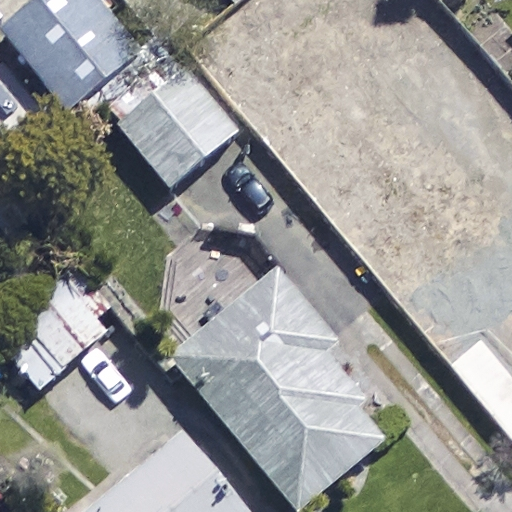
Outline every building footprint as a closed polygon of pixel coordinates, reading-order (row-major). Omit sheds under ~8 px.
[(141,71),(85,0),(68,0),(8,47),(70,126),(141,71)] [(249,0),(228,0),(238,11),(249,0)] [(338,0),(323,13),(337,29),(316,46),(355,91),(375,73),(389,88),(449,36),(418,0),(338,0)] [(313,51),(283,12),(220,61),(249,100),(313,51)] [(242,142),(190,78),(120,134),(173,198),(242,142)] [(511,239),(482,231),(402,138),(333,197),(408,298),(495,332),(511,289),(511,239)] [(333,348),(279,281),(175,366),(292,511),(311,511),(388,450),(350,403),(362,394),(328,351),(333,348)] [(84,361),(55,326),(9,364),(39,399),(84,361)] [(232,511),(178,449),(106,511),(232,511)]
